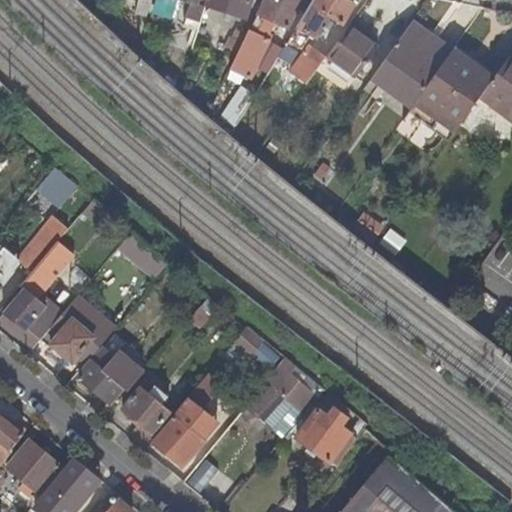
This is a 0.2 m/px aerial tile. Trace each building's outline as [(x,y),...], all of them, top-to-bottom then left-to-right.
[(154,0),(151,16),(172,20),(176,1),(173,0),(154,0)] [(181,0),(192,3),(187,19),(200,23),(207,0),(181,0)] [(195,40),(212,46),(223,13),(246,21),(252,0),(207,0),(200,23),(195,40)] [(264,0),(235,58),(229,70),(249,80),(267,42),(256,36),(265,19),(286,30),(296,10),(301,0),(264,0)] [(305,15),(314,0),(301,0),(296,10),(305,15)] [(355,8),(342,0),(314,0),(305,15),(297,29),(316,41),(324,28),(330,32),(334,26),(328,22),(330,19),(342,27),(355,8)] [(452,53),(411,24),(372,79),(413,107),(452,53)] [(379,49),(348,28),(326,59),(356,80),(379,49)] [(288,63),(306,39),(295,31),(277,55),(288,63)] [(235,58),(241,44),(232,40),(225,53),(235,58)] [(306,87),(325,60),(309,49),(293,70),(299,75),(295,80),(306,87)] [(492,80),(453,52),(452,53),(413,107),(407,116),(447,145),(476,104),(492,80)] [(511,55),(511,54),(492,80),(476,104),(511,130),(511,55)] [(362,211),(355,225),(378,237),(385,223),(362,211)] [(51,216),(14,259),(30,273),(67,229),(51,216)] [(396,254),(406,241),(390,228),(380,241),(396,254)] [(132,232),(123,243),(147,263),(156,252),(132,232)] [(74,256),(58,243),(22,287),(25,289),(4,315),(26,333),(29,330),(42,341),(60,318),(38,300),(74,256)] [(167,261),(156,252),(147,263),(158,272),(167,261)] [(0,290),(14,273),(5,265),(0,271),(0,290)] [(86,303),(78,297),(60,318),(42,341),(49,347),(51,345),(73,363),(91,341),(70,323),(86,303)] [(209,315),(199,306),(189,319),(199,328),(209,315)] [(259,345),(243,332),(232,345),(248,359),(259,345)] [(129,392),(144,373),(118,352),(113,359),(103,351),(80,378),(110,403),(123,387),(129,392)] [(289,375),(295,367),(286,359),(245,408),(259,419),(275,400),(272,397),(276,393),(302,417),(311,406),(317,399),(289,375)] [(206,376),(188,398),(202,409),(219,387),(206,376)] [(140,389),(123,410),(152,434),(170,413),(161,405),(167,397),(154,387),(148,395),(140,389)] [(302,417),(284,439),(287,441),(292,436),(329,463),(330,461),(350,435),(340,428),(345,420),(334,411),(328,419),(311,406),(302,417)] [(207,444),(173,416),(152,442),(186,469),(207,444)] [(0,467),(12,453),(10,451),(25,433),(14,424),(10,429),(0,420),(0,467)] [(357,440),(350,435),(330,461),(337,467),(357,440)] [(58,468),(28,443),(5,470),(18,480),(12,487),(31,502),(58,468)] [(201,459),(186,485),(203,495),(219,469),(201,459)] [(449,511),(387,459),(342,511),(449,511)] [(48,486),(33,505),(41,511),(72,511),(98,481),(73,461),(51,488),(48,486)] [(126,511),(106,496),(93,511),(126,511)]
